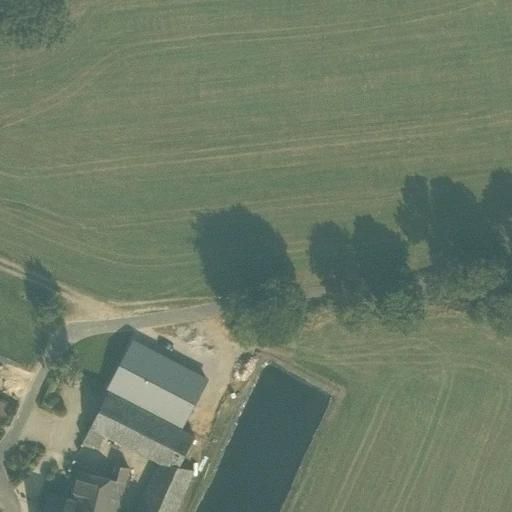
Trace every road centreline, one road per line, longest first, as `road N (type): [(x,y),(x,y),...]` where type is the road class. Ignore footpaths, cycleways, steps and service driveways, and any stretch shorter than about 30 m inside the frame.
road 1 (track): [(0,453),(57,344),(76,330),(348,287),(511,301)]
road 2 (track): [(0,274),(110,326)]
